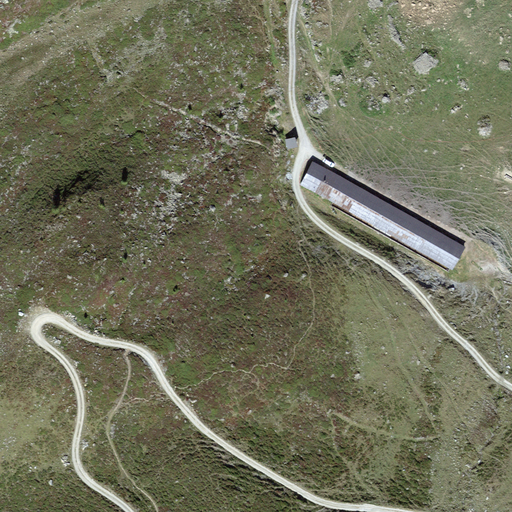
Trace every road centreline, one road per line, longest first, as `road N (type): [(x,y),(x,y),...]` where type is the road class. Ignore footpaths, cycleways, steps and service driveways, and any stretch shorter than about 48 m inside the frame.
road 1 (track): [(401,511),(336,507),(280,482),(197,425),(145,356),(44,315),(32,328),(80,382),(84,412),(75,448),(83,477),(127,511)]
road 2 (track): [(295,0),(291,79),(304,153),(294,170),(303,209),(412,285),(511,387)]
